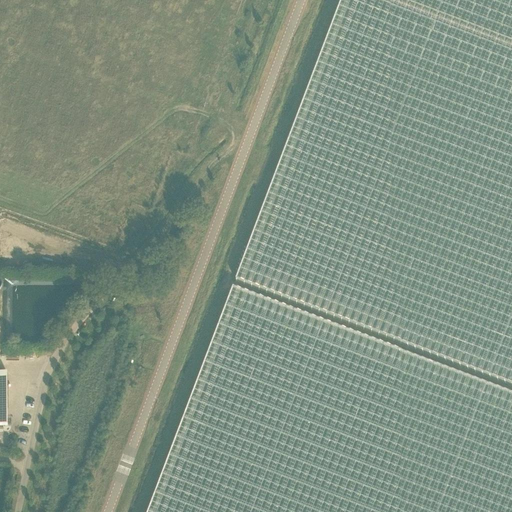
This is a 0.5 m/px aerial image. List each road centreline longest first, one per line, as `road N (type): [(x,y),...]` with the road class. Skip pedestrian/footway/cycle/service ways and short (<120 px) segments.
road 1 (unclassified): [(108,511),(301,0)]
road 2 (unknown): [(135,270),(50,363),(15,511)]
